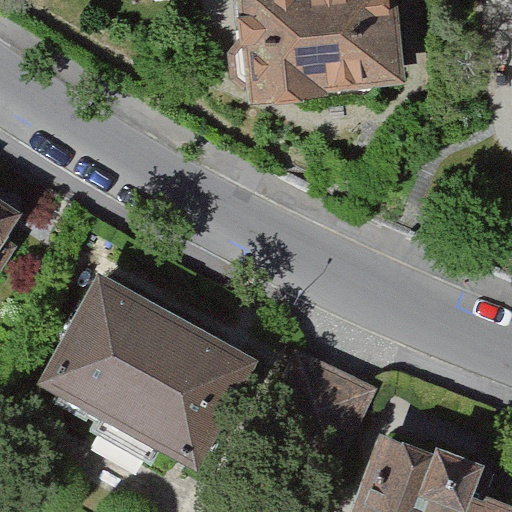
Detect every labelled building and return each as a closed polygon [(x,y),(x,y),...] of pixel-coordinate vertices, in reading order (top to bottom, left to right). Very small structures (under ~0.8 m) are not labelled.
[(388,0),(238,0),(249,113),(318,107),(317,100),(398,92),(388,0)] [(0,243),(15,221),(0,211),(0,243)] [(249,370),(99,288),(44,388),(194,470),(249,370)] [(371,400),(299,366),(262,442),(334,477),(371,400)] [(473,485),(390,452),(366,511),(475,511),(464,508),(473,485)]
